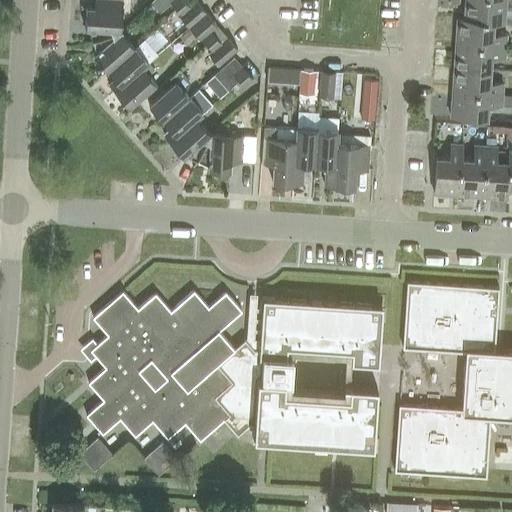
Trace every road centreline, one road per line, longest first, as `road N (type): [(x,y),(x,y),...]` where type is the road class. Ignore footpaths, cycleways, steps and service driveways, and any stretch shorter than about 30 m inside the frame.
road 1 (unclassified): [(12,212),(387,236)]
road 2 (tertiary): [(12,212),(26,0)]
road 3 (tertiary): [(0,424),(12,212)]
road 4 (residential): [(387,236),(399,65)]
road 5 (unclassified): [(387,236),(511,245)]
